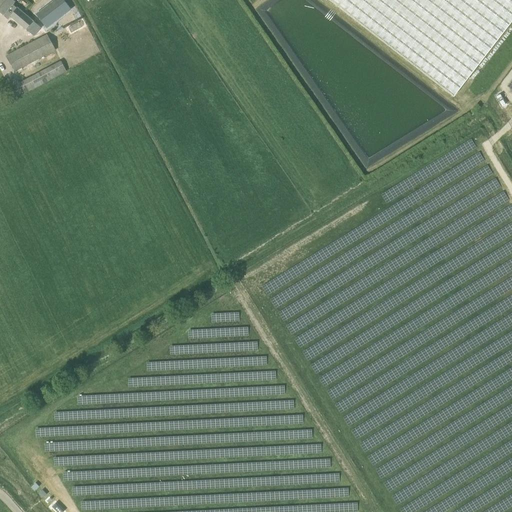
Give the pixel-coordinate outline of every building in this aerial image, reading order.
[(17,8),(13,4),(15,1),(14,0),(0,0),(0,10),(4,14),(7,11),(12,14),(10,16),(34,35),(41,27),(17,7),(17,8)] [(511,20),(511,0),(330,0),(453,97),(511,20)] [(48,5),(36,14),(47,28),(71,9),(65,1),(53,11),(48,5)] [(55,50),(47,34),(6,56),(14,72),(55,50)] [(20,79),(25,91),(68,73),(63,62),(20,79)]
